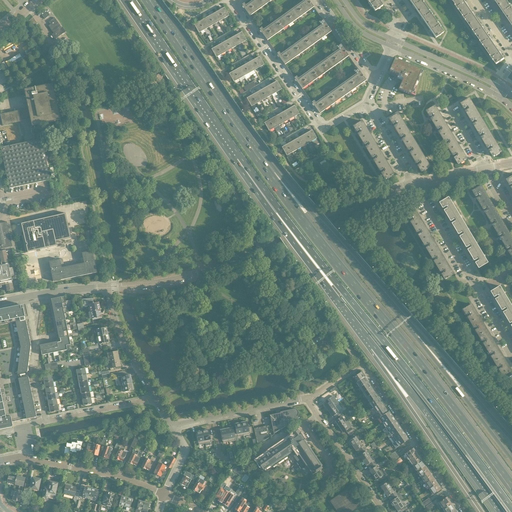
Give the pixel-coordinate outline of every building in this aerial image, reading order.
[(255,0),(246,6),(244,3),(242,5),(250,16),(271,0),(255,0)] [(261,28),(259,29),(267,40),(314,7),(308,0),(303,0),(305,2),(264,31),(261,28)] [(383,6),(379,0),(367,0),(369,2),(373,8),(375,11),(383,6)] [(425,6),(420,0),(409,0),(413,5),(412,6),(413,8),(414,7),(417,12),(425,6)] [(469,8),(466,3),(467,3),(466,1),(465,1),(463,0),(452,0),(461,13),(469,8)] [(511,15),(511,7),(507,1),(499,6),(503,11),(502,12),(503,14),(504,14),(508,19),(511,15)] [(434,19),(425,6),(417,12),(421,17),(420,18),(422,20),(423,20),(426,24),(434,19)] [(224,8),(219,11),(224,19),(229,16),(224,8)] [(478,21),(473,14),(474,13),(473,11),(472,12),(469,8),(461,13),(470,26),(478,21)] [(42,20),(50,16),(47,10),(39,14),(42,20)] [(219,11),(214,13),(219,22),(224,19),(219,11)] [(214,13),(209,16),(214,24),(219,22),(214,13)] [(209,16),(204,19),(209,27),(214,24),(209,16)] [(279,52),(277,54),(285,65),(331,31),(321,17),(321,18),(320,18),(320,19),(319,19),(319,20),(319,21),(319,22),(319,23),(320,23),(320,24),(321,24),(322,26),(281,55),(279,52)] [(55,18),(49,22),(50,24),(48,26),(54,33),(52,34),(55,39),(63,34),(59,29),(61,27),(55,18)] [(204,19),(199,22),(204,30),(209,27),(204,19)] [(443,33),(434,19),(426,24),(430,30),(429,30),(430,32),(431,32),(435,38),(443,33)] [(483,26),(482,26),(478,21),(470,26),(479,39),(487,33),(483,29),(484,28),(483,26)] [(199,22),(194,25),(199,33),(204,30),(199,22)] [(242,32),(236,35),(241,43),(246,40),(242,32)] [(495,46),(491,39),(492,39),(490,36),(489,37),(487,33),(479,39),(487,51),(495,46)] [(236,35),(231,38),(236,46),(241,43),(236,35)] [(66,38),(56,45),(58,47),(67,40),(66,38)] [(231,38),(226,41),(231,49),(236,46),(231,38)] [(226,41),(221,44),(226,52),(231,49),(226,41)] [(296,76),(294,78),(302,89),(312,82),(349,56),(338,42),(338,43),(337,43),(337,44),(337,45),(337,46),(337,47),(337,48),(338,48),(338,49),(340,51),(299,80),(296,76)] [(221,44),(217,46),(221,54),(226,52),(221,44)] [(217,46),(212,49),(216,57),(221,54),(217,46)] [(504,59),(501,54),(502,53),(500,51),(499,51),(495,46),(487,51),(496,64),(504,59)] [(259,57),(254,60),(259,68),(264,65),(259,57)] [(410,95),(421,70),(395,59),(389,71),(400,76),(400,78),(403,79),(398,89),(410,95)] [(254,60),(249,62),(254,71),(259,68),(254,60)] [(249,62),(244,65),(249,73),(254,71),(249,62)] [(251,77),(249,73),(244,65),(239,68),(244,76),(246,79),(251,77)] [(314,101),(312,102),(320,113),(329,106),(329,107),(366,80),(356,66),(355,67),(355,68),(354,68),(354,69),(354,70),(354,71),(355,72),(355,73),(356,73),(357,75),(316,104),(314,101)] [(239,68),(234,71),(239,79),(244,76),(239,68)] [(234,71),(229,74),(234,82),(239,79),(234,71)] [(277,81),(271,84),(276,92),(281,89),(277,81)] [(50,180),(42,139),(35,140),(32,126),(61,120),(53,83),(24,90),(28,109),(18,111),(18,110),(0,114),(2,126),(3,126),(2,125),(20,121),(25,143),(3,147),(1,148),(7,176),(1,177),(2,177),(3,181),(2,181),(8,180),(9,188),(50,180)] [(271,84),(267,87),(271,95),(276,92),(271,84)] [(267,87),(262,90),(266,98),(271,95),(267,87)] [(262,90),(257,93),(261,101),(266,98),(262,90)] [(257,93),(252,95),(256,104),(261,101),(257,93)] [(252,95),(247,98),(251,106),(256,104),(252,95)] [(462,103),(465,109),(470,117),(478,112),(470,98),(462,103)] [(294,106),(289,109),(294,117),(299,114),(294,106)] [(426,111),(429,117),(434,124),(442,119),(434,106),(426,111)] [(289,109),(284,111),(289,120),(294,117),(289,109)] [(284,111),(279,114),(284,122),(289,120),(284,111)] [(486,125),(478,112),(470,117),(477,129),(486,125)] [(279,114),(274,117),(279,125),(284,122),(279,114)] [(389,119),(392,124),(397,132),(405,127),(397,114),(389,119)] [(274,117),(269,120),(274,128),(279,125),(274,117)] [(450,132),(442,119),(434,124),(441,137),(450,132)] [(269,120),(264,123),(269,131),(274,128),(269,120)] [(369,135),(364,125),(361,121),(353,126),(361,140),(369,135)] [(486,125),(477,129),(485,142),(493,137),(486,125)] [(405,127),(397,132),(405,145),(413,140),(405,127)] [(312,130),(307,133),(311,141),(316,138),(312,130)] [(450,132),(441,137),(449,150),(457,145),(450,132)] [(307,133),(302,136),(306,144),(311,141),(307,133)] [(377,148),(369,135),(361,140),(369,153),(377,148)] [(302,136),(297,139),(301,147),(306,144),(302,136)] [(502,152),(493,137),(485,142),(494,157),(496,155),(497,156),(500,154),(499,153),(502,152)] [(297,139),(292,142),(296,150),(301,147),(297,139)] [(413,140),(405,145),(413,158),(421,153),(413,140)] [(292,142),(287,144),(291,153),(296,150),(292,142)] [(287,144),(282,147),(286,155),(291,153),(287,144)] [(457,145),(449,150),(458,164),(460,163),(461,164),(464,162),(463,161),(466,160),(457,145)] [(385,160),(377,148),(369,153),(376,165),(385,160)] [(429,167),(421,153),(413,158),(421,172),(424,171),(427,169),(429,167)] [(393,175),(385,160),(376,165),(385,180),(388,178),(388,179),(391,177),(391,176),(393,175)] [(473,191),(477,197),(477,196),(478,198),(478,199),(482,205),(490,200),(482,186),(473,191)] [(439,203),(443,208),(444,210),(447,216),(456,211),(447,198),(439,203)] [(498,213),(490,200),(482,205),(485,210),(486,212),(490,218),(498,213)] [(405,214),(409,220),(409,219),(410,221),(410,222),(413,227),(422,222),(414,209),(405,214)] [(463,224),(456,211),(447,216),(450,221),(451,221),(452,223),(455,229),(463,224)] [(36,220),(21,223),(27,252),(36,250),(40,250),(57,246),(56,239),(55,238),(62,236),(63,238),(63,236),(69,234),(70,236),(69,232),(68,227),(67,221),(65,213),(65,215),(58,217),(58,215),(57,215),(58,217),(51,218),(51,216),(50,217),(43,219),(43,218),(43,219),(36,221),(36,220)] [(506,226),(498,213),(490,218),(493,223),(494,225),(498,231),(506,226)] [(0,249),(12,246),(10,236),(7,222),(0,223),(0,249)] [(429,235),(422,222),(413,227),(417,233),(418,235),(421,240),(429,235)] [(471,237),(463,224),(455,229),(458,234),(460,236),(459,236),(463,242),(471,237)] [(511,236),(506,226),(498,231),(500,236),(501,236),(502,238),(505,244),(511,239),(511,236)] [(437,249),(429,235),(421,240),(424,246),(425,246),(426,248),(429,254),(437,249)] [(479,250),(471,237),(463,242),(466,248),(466,247),(467,249),(467,250),(471,255),(479,250)] [(445,261),(437,249),(429,254),(432,259),(434,261),(433,261),(437,267),(445,261)] [(0,285),(1,285),(5,285),(7,291),(14,290),(12,281),(11,276),(14,276),(14,275),(14,274),(14,273),(13,271),(13,270),(12,268),(13,268),(10,268),(9,264),(6,250),(0,251),(0,258),(1,263),(0,263),(0,285)] [(487,263),(479,250),(471,255),(474,261),(475,262),(475,263),(478,268),(487,263)] [(84,263),(64,267),(62,268),(60,259),(55,260),(55,262),(50,263),(49,262),(53,281),(53,280),(60,278),(61,280),(97,272),(94,273),(93,265),(95,265),(92,251),(92,252),(85,254),(85,252),(82,253),(84,263)] [(445,261),(437,267),(440,272),(441,274),(445,280),(453,275),(445,261)] [(492,291),(496,297),(497,299),(500,305),(509,300),(501,286),(492,291)] [(71,345),(69,337),(72,336),(64,296),(53,298),(51,299),(59,338),(60,338),(61,342),(57,342),(57,341),(45,344),(40,345),(42,355),(67,350),(66,346),(71,345)] [(100,310),(99,303),(99,302),(95,303),(95,302),(93,303),(93,300),(89,300),(89,299),(83,299),(83,306),(89,306),(89,307),(88,307),(89,311),(90,311),(90,312),(100,310)] [(511,315),(511,305),(509,300),(500,305),(503,310),(504,310),(505,312),(508,318),(511,315)] [(462,309),(466,315),(467,316),(467,317),(470,323),(479,318),(471,304),(462,309)] [(0,429),(1,429),(0,428),(6,426),(7,428),(13,427),(13,425),(12,422),(15,421),(17,421),(27,419),(31,418),(37,417),(36,416),(36,414),(36,412),(35,411),(35,409),(35,407),(34,406),(34,404),(34,402),(33,401),(33,399),(33,397),(32,396),(32,392),(31,391),(31,389),(31,387),(30,386),(30,383),(29,381),(29,379),(28,377),(28,376),(28,377),(27,374),(27,372),(28,371),(29,371),(28,367),(28,365),(29,365),(29,362),(29,360),(30,360),(29,357),(30,355),(31,355),(30,351),(30,349),(31,349),(31,346),(31,345),(30,339),(29,338),(28,329),(27,328),(26,320),(25,320),(25,317),(23,308),(23,305),(22,305),(0,309),(0,429)] [(100,310),(90,312),(92,319),(102,317),(100,310)] [(487,331),(479,318),(470,323),(474,328),(475,329),(475,330),(478,336),(487,331)] [(96,329),(98,337),(108,335),(106,327),(96,329)] [(305,335),(314,349),(324,342),(315,328),(305,335)] [(487,331),(478,336),(481,341),(482,341),(483,343),(486,349),(494,344),(487,331)] [(108,335),(98,337),(99,344),(109,342),(108,335)] [(494,344),(486,349),(489,354),(490,355),(491,356),(490,356),(494,362),(502,357),(494,344)] [(107,353),(109,361),(119,359),(119,358),(118,358),(117,352),(117,351),(107,353)] [(502,357),(494,362),(497,367),(498,368),(498,369),(502,376),(505,374),(505,375),(508,373),(508,372),(511,371),(502,357)] [(119,359),(109,361),(110,368),(116,367),(116,368),(121,367),(120,361),(119,361),(118,359),(119,359)] [(356,382),(364,376),(365,376),(362,372),(362,373),(361,372),(351,379),(354,383),(356,382)] [(121,377),(123,385),(132,383),(130,375),(121,377)] [(359,387),(368,381),(367,379),(366,379),(364,376),(356,382),(359,387)] [(368,381),(359,387),(362,392),(371,386),(370,384),(369,384),(368,382),(368,381)] [(132,383),(123,385),(124,392),(133,390),(132,383)] [(371,386),(362,392),(366,397),(375,391),(373,389),(371,387),(371,386)] [(375,391),(366,397),(369,402),(378,396),(377,394),(376,394),(375,392),(375,391)] [(327,404),(325,406),(328,411),(338,404),(333,396),(326,401),(327,404)] [(378,396),(369,402),(373,407),(381,401),(380,399),(379,399),(378,397),(378,396)] [(381,401),(373,407),(376,412),(385,406),(383,404),(381,402),(382,401),(381,401)] [(59,411),(58,407),(59,407),(59,404),(57,405),(49,406),(50,412),(59,411)] [(338,404),(328,411),(332,416),(333,415),(335,418),(341,413),(339,410),(342,409),(338,404)] [(380,417),(389,411),(387,409),(386,409),(385,407),(385,406),(376,412),(375,413),(376,415),(378,414),(380,417)] [(298,418),(297,416),(298,416),(298,415),(298,414),(298,413),(298,412),(298,411),(297,410),(296,410),(296,409),(295,409),(294,409),(280,412),(280,413),(279,413),(279,412),(277,412),(277,413),(269,415),(269,416),(270,415),(272,425),(254,428),(257,445),(274,435),(274,434),(274,433),(299,418),(299,417),(298,418)] [(389,411),(380,417),(379,418),(382,423),(392,416),(389,411)] [(341,413),(335,418),(337,420),(335,421),(339,426),(345,422),(342,417),(343,416),(341,413)] [(392,416),(382,423),(385,427),(395,421),(392,416)] [(345,422),(339,426),(343,432),(346,430),(348,433),(353,430),(350,426),(351,426),(347,420),(345,422)] [(241,423),(243,435),(250,434),(249,433),(248,427),(248,425),(247,423),(247,422),(247,421),(244,422),(244,421),(241,422),(241,423)] [(388,432),(398,426),(398,425),(395,421),(385,427),(387,430),(386,431),(387,433),(388,432)] [(238,423),(235,424),(236,430),(237,437),(243,435),(241,423),(240,423),(238,423)] [(392,437),(402,430),(398,425),(398,426),(388,432),(390,434),(388,435),(390,437),(391,436),(392,437)] [(227,429),(226,429),(229,441),(235,440),(235,437),(233,430),(233,427),(229,428),(228,429),(228,428),(227,428),(227,429)] [(223,429),(220,430),(221,431),(220,431),(220,432),(221,432),(221,433),(221,434),(223,443),(229,441),(226,429),(226,428),(223,429)] [(203,431),(202,431),(205,443),(211,442),(211,441),(210,435),(209,432),(209,431),(208,430),(208,429),(206,430),(206,429),(203,430),(203,431)] [(263,457),(255,462),(258,466),(259,468),(261,467),(261,466),(264,470),(271,465),(272,467),(273,467),(280,462),(282,461),(287,457),(286,455),(288,454),(291,452),(292,453),(293,452),(291,449),(292,448),(291,447),(291,446),(292,445),(293,445),(296,450),(295,450),(298,454),(294,456),(295,457),(297,460),(304,470),(305,472),(306,473),(310,471),(312,474),(316,472),(318,471),(320,473),(322,471),(321,469),(323,467),(304,440),(303,440),(304,439),(304,438),(301,434),(298,430),(297,431),(296,432),(294,433),(293,434),(289,437),(289,438),(283,442),(282,442),(281,443),(281,444),(279,445),(277,446),(275,447),(273,448),(270,451),(268,452),(268,451),(267,451),(261,455),(263,457)] [(395,441),(404,435),(405,435),(402,430),(392,437),(389,439),(392,443),(395,441)] [(131,446),(134,448),(141,432),(138,431),(131,446)] [(199,431),(196,432),(197,435),(196,435),(197,439),(199,445),(205,443),(202,431),(201,431),(199,431)] [(350,438),(351,439),(349,441),(352,446),(359,441),(356,436),(355,437),(353,435),(350,438)] [(405,435),(404,435),(395,441),(398,446),(408,440),(405,435)] [(77,451),(80,451),(82,442),(77,441),(77,443),(72,442),(72,444),(67,443),(65,453),(72,454),(73,452),(76,453),(77,451)] [(362,446),(359,441),(352,446),(356,451),(358,449),(360,452),(365,448),(363,445),(362,446)] [(88,442),(86,452),(92,453),(92,454),(98,455),(100,444),(98,443),(97,445),(93,444),(93,445),(90,444),(90,443),(88,442)] [(109,447),(105,446),(102,456),(103,457),(105,457),(106,457),(109,458),(113,446),(110,445),(109,447)] [(123,462),(127,451),(120,448),(115,458),(116,460),(118,461),(119,460),(123,462)] [(365,448),(360,452),(361,454),(359,456),(362,461),(369,456),(366,451),(367,451),(365,448)] [(408,459),(417,454),(413,448),(405,454),(408,459)] [(136,466),(142,453),(139,451),(138,454),(133,451),(128,462),(129,462),(129,464),(131,465),(132,464),(136,466)] [(421,459),(419,458),(417,454),(408,459),(412,465),(421,459)] [(372,461),(369,456),(362,461),(366,466),(368,464),(370,466),(375,462),(373,460),(372,461)] [(145,458),(141,467),(142,467),(142,468),(144,469),(145,469),(149,471),(155,459),(151,457),(150,460),(145,458)] [(170,469),(176,459),(173,457),(167,467),(170,469)] [(425,465),(423,463),(421,459),(412,465),(416,471),(425,465)] [(160,477),(163,471),(164,472),(165,470),(164,469),(166,466),(159,462),(153,473),(154,473),(154,475),(156,476),(157,475),(160,477)] [(377,465),(375,462),(370,466),(372,469),(369,471),(373,475),(379,471),(376,466),(377,465)] [(420,477),(429,471),(425,465),(416,471),(420,477)] [(234,466),(231,470),(240,475),(242,471),(234,466)] [(186,471),(179,483),(180,483),(180,485),(182,486),(183,485),(187,487),(193,475),(186,471)] [(379,471),(373,475),(376,480),(378,479),(380,480),(383,478),(382,477),(383,476),(379,471)] [(433,477),(431,475),(429,471),(420,477),(424,482),(433,477)] [(199,478),(192,489),(193,491),(194,492),(196,491),(199,493),(201,490),(203,491),(205,486),(204,486),(206,482),(203,480),(204,478),(200,475),(199,478)] [(24,483),(25,478),(17,476),(17,478),(9,476),(7,481),(15,483),(14,484),(19,485),(19,489),(22,489),(26,490),(27,484),(24,483)] [(436,483),(435,481),(433,477),(424,482),(428,488),(436,483)] [(39,485),(40,479),(39,478),(37,478),(36,478),(33,478),(31,485),(27,484),(26,490),(30,491),(30,490),(33,490),(34,489),(38,490),(39,487),(39,486),(39,485)] [(43,492),(42,497),(47,498),(47,497),(57,499),(59,489),(57,488),(56,488),(57,483),(56,482),(54,481),(53,482),(50,481),(48,488),(44,487),(44,490),(43,492)] [(381,483),(383,485),(380,486),(383,491),(390,487),(387,482),(386,483),(385,481),(381,483)] [(441,489),(440,488),(436,483),(428,488),(433,495),(441,489)] [(77,502),(77,500),(79,491),(76,490),(76,489),(70,487),(70,486),(66,485),(63,494),(74,497),(73,500),(75,502),(77,502)] [(220,487),(214,496),(218,498),(217,500),(219,501),(219,503),(221,504),(230,490),(231,489),(226,486),(223,489),(220,487)] [(88,498),(91,488),(87,487),(87,488),(85,487),(84,489),(83,489),(82,491),(79,491),(77,500),(80,501),(81,501),(82,497),(88,498)] [(236,493),(232,500),(235,502),(243,489),(244,488),(243,487),(242,488),(240,487),(236,493)] [(396,493),(395,491),(395,490),(394,488),(392,489),(390,487),(383,491),(387,496),(389,495),(391,497),(396,493)] [(96,489),(91,488),(88,498),(95,500),(95,498),(97,499),(98,492),(97,492),(97,490),(95,490),(96,489)] [(24,495),(26,490),(22,489),(19,489),(18,490),(15,489),(15,492),(13,491),(12,495),(14,496),(13,500),(13,501),(16,501),(17,500),(20,501),(21,495),(24,495)] [(350,511),(361,505),(357,498),(355,499),(348,489),(330,501),(337,511),(336,511),(350,511)] [(230,490),(221,504),(224,506),(225,505),(227,507),(232,500),(236,493),(230,490)] [(110,493),(108,492),(108,494),(106,493),(105,495),(104,495),(103,495),(103,496),(103,497),(104,497),(102,502),(106,503),(105,504),(111,505),(113,499),(114,499),(114,497),(113,496),(114,494),(114,493),(111,492),(110,493)] [(396,493),(391,497),(393,500),(390,501),(394,506),(400,501),(397,497),(398,496),(396,493)] [(122,506),(124,506),(127,497),(122,496),(121,496),(120,500),(121,500),(119,507),(122,508),(122,506)] [(130,507),(131,503),(132,503),(133,499),(132,499),(127,497),(124,506),(123,510),(128,511),(132,511),(133,508),(130,507)] [(442,508),(450,503),(447,497),(438,503),(442,508)] [(138,505),(137,509),(136,509),(135,511),(141,511),(144,502),(139,501),(139,500),(137,504),(138,505)] [(239,501),(234,510),(236,511),(239,511),(244,504),(239,501)] [(404,507),(400,501),(394,506),(397,511),(400,510),(401,511),(407,508),(405,506),(404,507)] [(147,511),(148,507),(149,508),(150,504),(149,503),(150,503),(144,502),(141,511),(147,511)] [(250,511),(253,508),(255,505),(252,503),(250,508),(248,507),(249,505),(245,502),(244,504),(239,511),(250,511)] [(448,511),(454,508),(453,506),(450,503),(442,508),(444,511),(448,511)]
